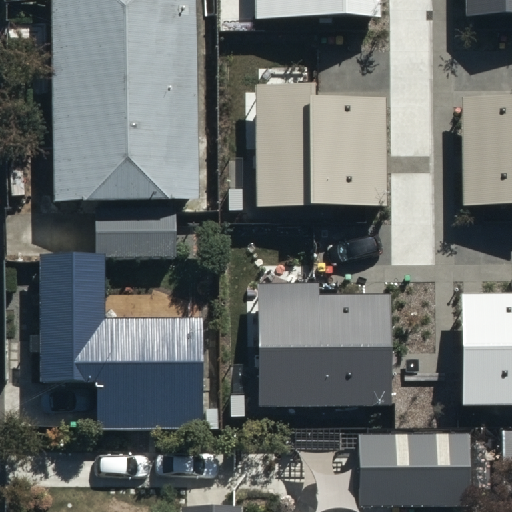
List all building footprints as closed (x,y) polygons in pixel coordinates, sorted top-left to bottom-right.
[(194,222),(190,0),(49,0),(53,227),(95,226),(96,273),(174,272),(173,222),(194,222)] [(379,0),(254,0),(255,18),(380,16),(379,0)] [(511,0),(467,0),(468,16),(511,16),(511,0)] [(315,85),(256,86),(257,208),(387,207),(386,97),(315,97),(315,85)] [(511,95),(462,96),(463,208),(511,207),(511,95)] [(102,276),(36,275),(38,398),(90,397),(91,446),(199,444),(199,333),(102,335),(102,276)] [(318,284),(260,284),(261,407),(392,406),(392,295),(318,295),(318,284)] [(511,294),(463,295),(464,403),(511,402),(511,294)] [(469,511),(469,449),(351,449),(350,511),(469,511)]
